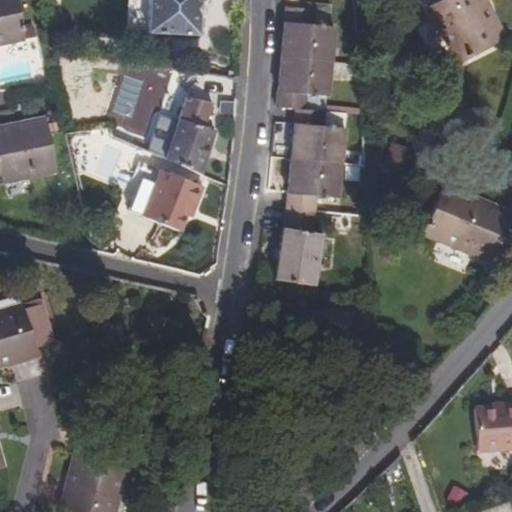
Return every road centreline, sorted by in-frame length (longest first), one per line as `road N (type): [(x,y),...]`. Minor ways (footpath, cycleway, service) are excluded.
road 1 (residential): [(231,297),(260,0)]
road 2 (residential): [(314,511),(390,442),(511,303)]
road 3 (residential): [(0,242),(231,297)]
road 4 (residential): [(189,511),(231,297)]
road 5 (unknown): [(26,511),(40,467),(29,387)]
